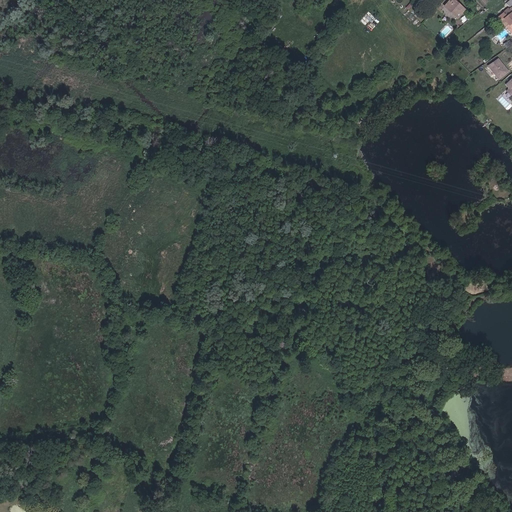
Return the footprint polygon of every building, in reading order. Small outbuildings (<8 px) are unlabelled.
[(456,14),(455,16),(457,18),(465,9),(456,1),(456,0),(449,0),(444,6),(447,9),(449,8),(456,14)] [(511,10),(509,7),(499,15),(502,19),(504,18),(511,26),(511,10)] [(447,9),(455,16),(456,14),(449,8),(447,9)] [(503,44),(506,48),(511,44),(511,43),(509,40),(503,44)] [(488,66),(499,78),(508,71),(497,59),(488,66)] [(506,83),(511,77),(511,76),(510,74),(503,80),(506,83)]
